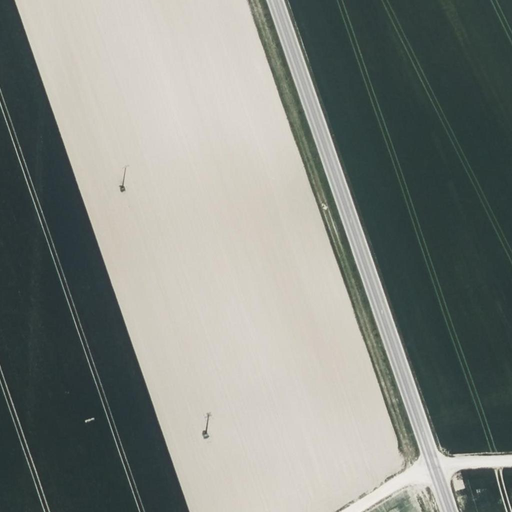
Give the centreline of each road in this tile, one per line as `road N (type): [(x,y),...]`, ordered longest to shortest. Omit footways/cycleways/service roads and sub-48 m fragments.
road 1 (unclassified): [(452,511),(272,0)]
road 2 (track): [(511,460),(434,462),(354,511)]
